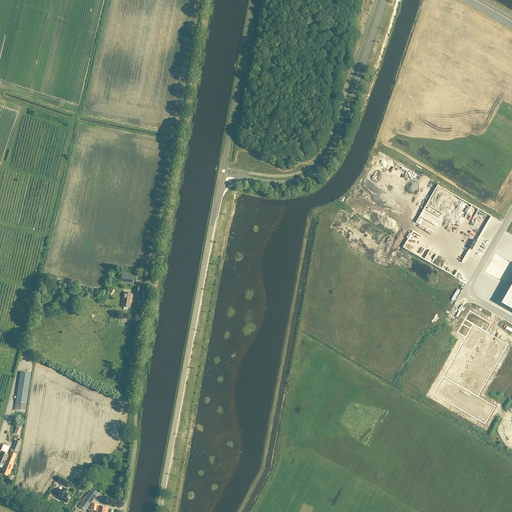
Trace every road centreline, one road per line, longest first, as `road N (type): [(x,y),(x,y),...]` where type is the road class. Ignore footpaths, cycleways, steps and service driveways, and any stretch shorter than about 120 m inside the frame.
road 1 (track): [(207,0),(135,399),(125,511)]
road 2 (tertiary): [(159,511),(218,190)]
road 3 (tertiary): [(240,179),(304,179),(327,158),(384,0)]
road 4 (unclassified): [(337,511),(465,292)]
